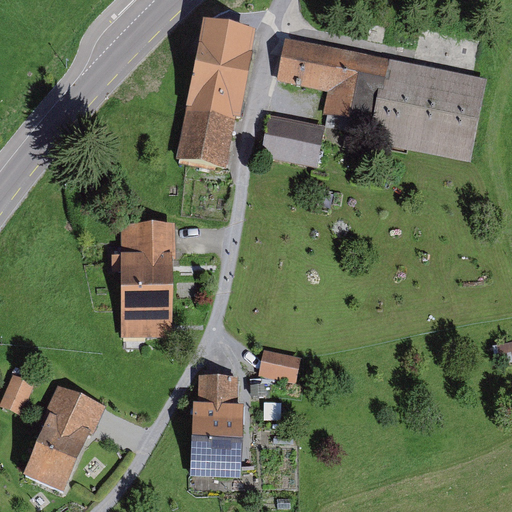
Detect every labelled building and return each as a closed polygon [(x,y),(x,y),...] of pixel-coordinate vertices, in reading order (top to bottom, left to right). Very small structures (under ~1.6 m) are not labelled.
[(248,50),(203,42),(179,181),(224,189),(248,50)] [(369,163),(460,182),(478,100),(385,80),(381,97),(281,76),(275,104),(322,114),(317,135),(373,147),(369,163)] [(262,150),(257,178),(315,188),(320,161),(262,150)] [(129,282),(123,282),(123,336),(175,337),(175,284),(168,283),(169,225),(129,227),(129,282)] [(300,358),(264,350),(258,378),(294,385),(300,358)] [(33,385),(14,377),(2,406),(21,414),(33,385)] [(238,378),(199,377),(198,402),(194,402),(193,435),(192,435),(191,476),(241,478),(242,438),(244,438),(244,403),(238,403),(238,378)] [(98,406),(61,390),(24,478),(62,494),(98,406)]
